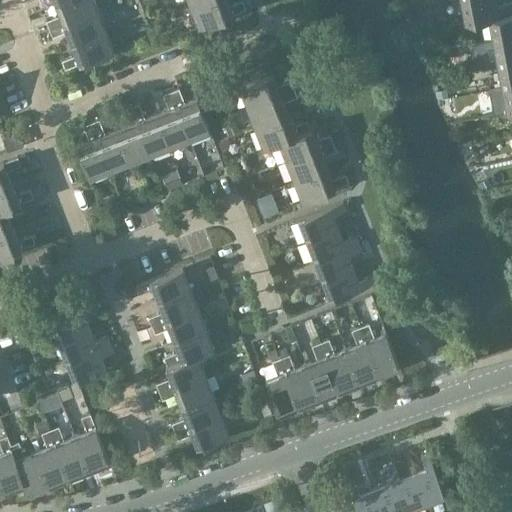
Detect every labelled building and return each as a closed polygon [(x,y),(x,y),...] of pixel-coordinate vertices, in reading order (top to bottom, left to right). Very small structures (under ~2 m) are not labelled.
[(46,19),(49,27),(97,7),(94,0),(58,0),(55,1),(60,13),(46,19)] [(238,0),(228,4),(225,0),(202,0),(190,5),(198,25),(231,13),(231,12),(245,7),(242,0),(238,0)] [(495,0),(460,0),(464,20),(487,15),(487,14),(511,8),(511,0),(503,0),(496,1),(495,0)] [(105,27),(97,7),(49,27),(52,34),(66,29),(71,41),(105,27)] [(511,8),(487,14),(487,15),(492,38),(511,34),(511,8)] [(113,48),(105,27),(71,41),(76,53),(62,59),(65,67),(79,61),(113,48)] [(511,34),(492,38),(496,62),(511,58),(511,34)] [(501,85),(511,82),(511,58),(496,62),(501,85)] [(239,84),(247,105),(293,87),(290,79),(276,84),(271,72),(239,84)] [(511,82),(501,85),(506,110),(511,108),(511,82)] [(178,86),(170,89),(188,136),(209,128),(196,95),(183,100),(178,86)] [(293,87),(247,105),(254,125),(287,112),(282,100),(296,94),(293,87)] [(168,106),(156,111),(168,144),(188,136),(170,89),(162,92),(168,106)] [(138,102),(130,105),(148,151),(168,144),(156,111),(144,116),(138,102)] [(129,159),(148,151),(130,105),(122,108),(128,122),(116,127),(129,159)] [(291,124),(287,112),(254,125),(262,145),(278,138),(309,127),(308,126),(306,119),(291,124)] [(98,117),(91,120),(109,167),(129,159),(116,127),(104,131),(98,117)] [(88,175),(109,167),(91,120),(83,123),(88,138),(76,142),(88,175)] [(278,138),(286,158),(332,141),(329,133),(315,138),(310,125),(308,126),(309,127),(278,138)] [(1,135),(7,149),(23,143),(17,129),(1,135)] [(332,141),(286,158),(294,178),(326,166),(321,154),(335,148),(332,141)] [(0,160),(0,184),(11,181),(6,168),(20,163),(17,155),(2,160),(0,160)] [(331,178),(326,166),(294,178),(302,199),(334,186),(348,180),(345,172),(331,178)] [(11,181),(0,184),(0,207),(18,200),(18,201),(32,195),(29,187),(15,193),(11,181)] [(0,230),(12,226),(7,214),(21,208),(18,201),(18,200),(0,207),(0,230)] [(297,218),(305,238),(337,226),(332,212),(345,207),(342,200),(297,218)] [(17,238),(12,226),(0,230),(0,254),(20,247),(20,246),(34,241),(31,233),(17,238)] [(337,226),(305,238),(312,258),(358,240),(355,233),(342,238),(337,226)] [(361,247),(358,240),(312,258),(320,278),(352,265),(347,252),(361,247)] [(0,273),(17,267),(10,251),(0,255),(0,273)] [(152,286),(157,298),(189,285),(181,265),(149,278),(135,283),(138,292),(152,286)] [(358,278),(352,265),(320,278),(328,298),(374,281),(371,273),(358,278)] [(148,315),(151,323),(197,305),(189,285),(157,298),(162,310),(148,315)] [(49,319),(57,340),(89,327),(84,314),(97,309),(94,301),(49,319)] [(205,325),(197,305),(151,323),(154,331),(168,326),(173,338),(205,325)] [(368,321),(359,325),(378,372),(398,364),(385,330),(373,334),(368,321)] [(213,346),(205,325),(173,338),(177,350),(163,355),(166,363),(197,351),(197,352),(213,346)] [(356,341),(345,345),(358,380),(378,372),(359,325),(351,328),(356,341)] [(89,327),(57,340),(64,360),(110,342),(107,335),(94,340),(89,327)] [(338,388),(358,380),(345,345),(333,350),(328,337),(320,340),(338,388)] [(316,357),(305,361),(318,396),(338,388),(320,340),(311,344),(316,357)] [(113,349),(110,342),(64,360),(72,380),(105,367),(100,354),(113,349)] [(155,382),(159,389),(205,371),(197,352),(197,351),(166,363),(164,363),(169,376),(155,382)] [(298,404),(318,396),(305,361),(293,366),(288,353),(280,356),(298,404)] [(278,412),(298,404),(280,356),(271,359),(276,372),(264,377),(278,412)] [(176,392),(180,404),(213,391),(205,371),(159,389),(161,397),(176,392)] [(171,421),(174,429),(220,411),(213,391),(180,404),(185,416),(171,421)] [(228,431),(220,411),(174,429),(177,437),(191,432),(196,444),(228,431)] [(86,428),(74,433),(88,467),(108,459),(95,425),(94,425),(89,412),(81,415),(86,428)] [(58,424),(49,428),(68,475),(88,467),(74,433),(63,437),(58,424)] [(48,483),(68,475),(49,428),(41,431),(46,444),(34,448),(48,483)] [(10,443),(6,434),(0,436),(0,478),(4,489),(24,482),(11,447),(10,443)] [(28,491),(48,483),(34,448),(23,453),(18,440),(10,443),(11,447),(24,482),(28,491)] [(425,467),(412,472),(425,504),(445,496),(427,450),(420,453),(425,467)] [(394,463),(387,466),(404,511),(425,504),(412,472),(399,477),(394,463)] [(385,482),(372,487),(381,511),(404,511),(387,466),(380,469),(385,482)] [(358,511),(381,511),(372,487),(359,492),(354,479),(347,482),(358,511)]
